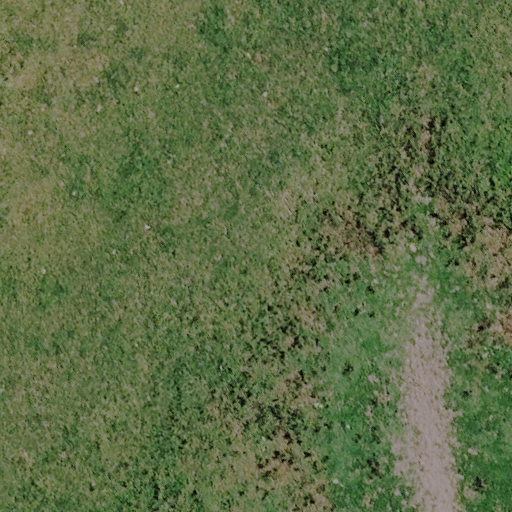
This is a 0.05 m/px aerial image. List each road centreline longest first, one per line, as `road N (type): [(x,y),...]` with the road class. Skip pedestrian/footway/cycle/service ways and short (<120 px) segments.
road 1 (secondary): [(204,511),(108,0)]
road 2 (secondary): [(437,0),(511,346)]
